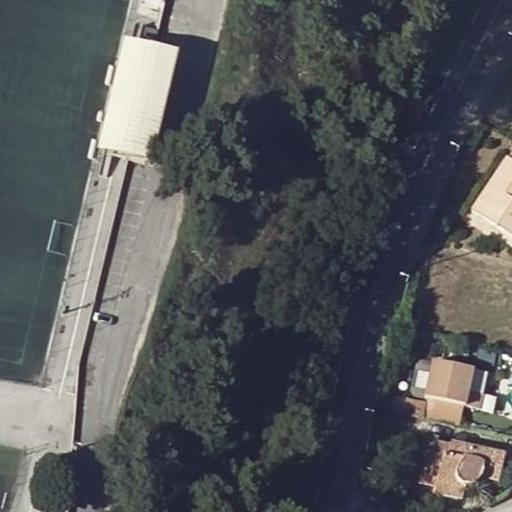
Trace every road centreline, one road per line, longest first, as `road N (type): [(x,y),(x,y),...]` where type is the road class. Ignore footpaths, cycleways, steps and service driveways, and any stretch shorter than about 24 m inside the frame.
road 1 (tertiary): [(334,509),(344,403),(417,179),(503,0)]
road 2 (unclassified): [(86,511),(106,372),(128,324),(205,0)]
